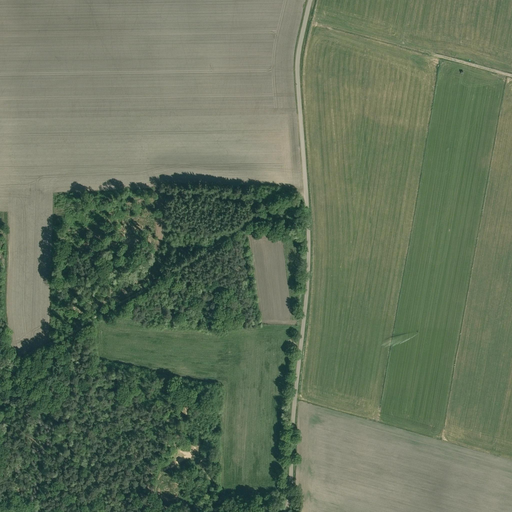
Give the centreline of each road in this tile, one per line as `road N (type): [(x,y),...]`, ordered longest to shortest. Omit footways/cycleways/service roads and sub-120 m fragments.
road 1 (unclassified): [(285,511),(308,260),(297,58),(310,0)]
road 2 (track): [(0,377),(228,232),(305,193)]
